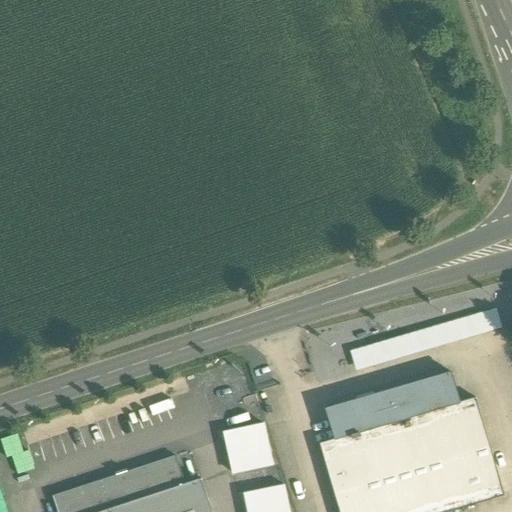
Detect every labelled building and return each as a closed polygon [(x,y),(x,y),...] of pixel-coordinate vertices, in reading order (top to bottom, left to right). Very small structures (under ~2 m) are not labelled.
[(355,367),(503,330),(498,310),(350,347),(355,367)] [(452,373),(327,410),(336,440),(321,444),(340,511),(451,511),(454,511),(505,496),(476,398),(461,403),(452,373)] [(224,430),(234,475),(276,465),(266,421),(224,430)] [(12,457),(23,453),(18,435),(0,441),(6,459),(12,457)] [(12,457),(18,476),(34,470),(28,452),(23,453),(12,457)] [(177,457),(54,497),(58,511),(212,511),(202,480),(186,485),(177,457)] [(30,480),(28,476),(17,479),(19,484),(30,480)] [(292,511),(286,482),(244,492),(249,511),(292,511)]
